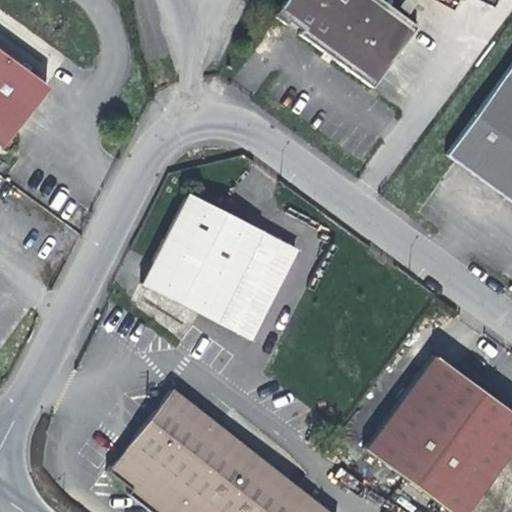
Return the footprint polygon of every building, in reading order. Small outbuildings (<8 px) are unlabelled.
[(381,0),(283,0),(272,15),(285,26),(288,21),(300,29),(297,33),(371,88),(416,26),(381,0)] [(0,147),(46,85),(0,52),(0,147)] [(511,204),(511,60),(444,155),(511,204)] [(295,249),(184,192),(138,283),(249,341),(295,249)] [(447,511),(463,511),(511,446),(511,414),(503,408),(508,400),(460,365),(455,373),(430,355),(361,449),(447,511)] [(325,511),(169,388),(105,471),(128,489),(126,493),(150,511),(325,511)]
